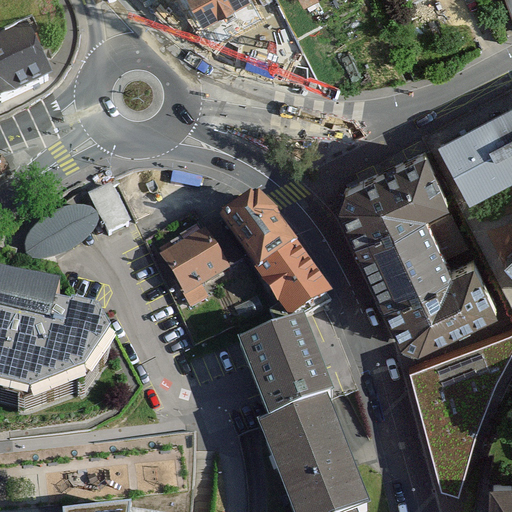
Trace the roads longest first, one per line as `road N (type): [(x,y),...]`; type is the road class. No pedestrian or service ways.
road 1 (tertiary): [(252,169),(300,205),(345,275),(424,511)]
road 2 (residential): [(511,66),(402,117),(311,118),(188,90)]
road 3 (residential): [(106,134),(0,205)]
